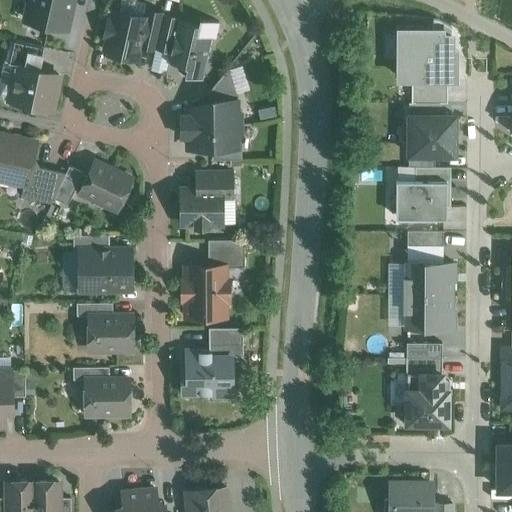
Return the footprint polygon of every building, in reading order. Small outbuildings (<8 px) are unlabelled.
[(27,0),(30,4),(32,4),(28,20),(67,29),(73,0),(27,0)] [(145,16),(119,10),(114,13),(112,21),(107,24),(106,30),(109,35),(106,48),(109,52),(132,58),(137,55),(140,45),(146,17),(145,16)] [(163,13),(151,11),(145,15),(145,16),(146,17),(140,45),(155,48),(163,13)] [(180,17),(163,13),(155,48),(171,52),(178,19),(179,19),(180,17)] [(432,18),(432,29),(441,29),(441,34),(452,34),(452,27),(438,19),(432,18)] [(179,19),(178,19),(171,52),(169,61),(187,65),(185,74),(202,78),(211,36),(197,33),(199,23),(179,19)] [(447,77),(456,77),(456,57),(452,57),(452,34),(441,34),(441,29),(432,29),(399,28),(399,76),(412,76),(447,77)] [(45,46),(14,39),(8,64),(18,66),(18,64),(40,69),(45,46)] [(40,69),(18,64),(18,66),(10,100),(51,109),(59,74),(40,69)] [(228,67),(210,89),(208,90),(211,101),(217,99),(236,99),(236,93),(228,67)] [(412,76),(411,101),(443,102),(447,102),(447,77),(412,76)] [(211,101),(189,108),(190,115),(181,115),(182,136),(190,136),(190,147),(203,147),(211,147),(237,147),(237,146),(237,139),(242,134),(242,112),(236,107),(236,99),(217,99),(211,101)] [(443,114),(443,102),(411,101),(409,101),(409,113),(443,114)] [(443,114),(409,113),(408,154),(435,154),(455,154),(455,114),(443,114)] [(35,142),(0,134),(0,176),(24,182),(26,183),(30,164),(35,142)] [(237,147),(211,147),(212,159),(242,159),(241,146),(237,146),(237,147)] [(434,166),(435,154),(408,154),(408,165),(434,166)] [(132,177),(95,160),(80,192),(116,209),(132,177)] [(66,172),(30,164),(26,183),(24,182),(21,195),(51,202),(54,197),(66,172)] [(66,172),(54,197),(68,204),(83,172),(69,165),(66,172)] [(232,171),(196,171),(196,187),(182,187),(182,223),(195,223),(195,225),(209,225),(209,223),(222,223),(222,197),(232,197),(232,171)] [(399,176),(399,216),(446,216),(445,175),(399,176)] [(421,242),(421,228),(409,228),(409,242),(421,242)] [(109,234),(73,234),(74,250),(78,250),(78,248),(109,248),(109,234)] [(244,239),(208,239),(208,265),(225,265),(225,266),(244,266),(244,239)] [(109,248),(78,248),(78,250),(79,289),(133,289),(132,248),(109,248)] [(452,294),(452,261),(405,261),(405,294),(452,294)] [(226,279),(225,266),(225,265),(208,265),(185,265),(186,280),(182,280),(183,300),(186,300),(186,314),(201,313),(201,315),(226,315),(226,299),(229,299),(229,279),(226,279)] [(452,327),(452,294),(405,294),(405,327),(452,327)] [(113,302),(77,302),(77,315),(89,315),(113,314),(113,302)] [(113,314),(89,315),(89,327),(95,333),(95,349),(133,348),(133,314),(129,314),(113,314)] [(243,327),(209,327),(209,350),(211,350),(212,350),(212,355),(231,355),(243,355),(243,327)] [(405,339),(406,422),(447,421),(446,338),(405,339)] [(511,347),(500,347),(501,402),(511,402),(511,347)] [(212,355),(211,350),(209,350),(187,350),(187,368),(183,368),(184,392),(212,392),(212,388),(232,388),(231,355),(212,355)] [(109,366),(73,366),(73,379),(85,379),(109,378),(109,366)] [(11,369),(0,368),(0,425),(4,425),(4,409),(12,409),(12,395),(11,369)] [(25,369),(11,369),(12,395),(26,395),(25,369)] [(109,378),(85,379),(85,391),(91,397),(91,413),(130,412),(129,378),(109,378)] [(511,444),(496,445),(498,490),(511,489),(511,444)] [(33,511),(33,481),(8,481),(8,497),(7,511),(33,511)] [(59,481),(33,481),(33,511),(59,511),(59,497),(59,481)] [(430,511),(430,482),(392,482),(391,511),(430,511)] [(229,511),(226,486),(187,490),(189,511),(229,511)] [(155,487),(123,491),(125,507),(117,508),(117,511),(165,511),(164,503),(157,503),(155,487)] [(71,511),(71,497),(59,497),(59,511),(71,511)] [(452,511),(453,503),(436,503),(435,511),(452,511)]
